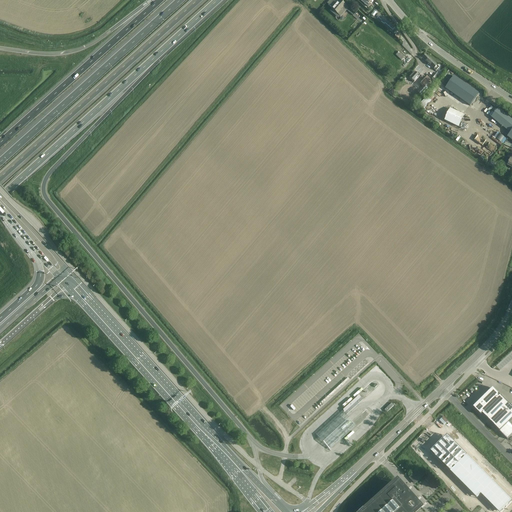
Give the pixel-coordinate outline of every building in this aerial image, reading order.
[(332,0),(329,0),(327,3),(329,5),(328,5),(331,8),(330,9),(337,14),(340,17),(348,8),(345,5),(338,0),(336,3),(332,0)] [(392,26),(378,14),(376,16),(381,20),(381,22),(383,24),(385,24),(392,30),(394,28),(392,26)] [(398,52),(395,55),(401,61),(404,57),(400,52),(399,53),(398,52)] [(435,71),(439,68),(425,54),(422,58),(435,71)] [(416,74),(414,73),(409,78),(414,83),(419,77),(418,76),(420,75),(418,73),(416,74)] [(424,78),(422,76),(419,78),(422,80),(419,84),(423,88),(425,86),(431,80),(426,76),(424,78)] [(453,77),(445,89),(470,106),(479,94),(479,93),(454,76),(453,77)] [(423,88),(418,93),(421,96),(427,88),(425,86),(423,88)] [(450,109),(444,120),(459,127),(464,115),(450,109)] [(511,141),(511,120),(498,109),(491,118),(510,134),(507,137),(508,138),(511,141)] [(498,133),(494,138),(503,144),(506,139),(498,133)] [(348,379),(321,403),(322,404),(349,380),(348,379)] [(493,388),(473,408),(481,416),(483,414),(500,431),(500,432),(507,440),(511,434),(511,426),(509,423),(511,419),(511,407),(501,396),(493,388)] [(359,397),(343,411),(345,417),(363,401),(359,397)] [(391,404),(384,410),(386,412),(393,406),(391,404)] [(356,427),(342,412),(316,436),(330,451),(356,427)] [(441,441),(430,452),(477,499),(481,495),(497,511),(501,511),(511,501),(447,436),(446,436),(441,441)] [(418,469),(417,470),(411,475),(409,477),(414,483),(415,483),(423,475),(419,471),(418,469)] [(422,511),(423,511),(407,493),(397,482),(395,484),(394,485),(363,511),(422,511)]
